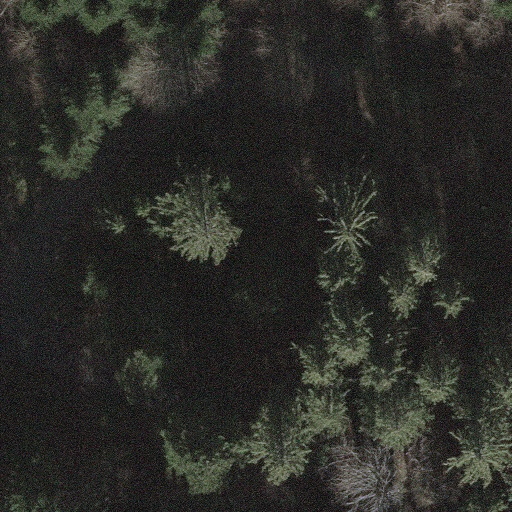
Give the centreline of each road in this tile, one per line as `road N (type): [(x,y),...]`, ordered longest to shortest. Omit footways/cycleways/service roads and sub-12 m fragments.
road 1 (track): [(0,338),(55,221),(87,178),(167,112),(221,93),(297,94),(337,104),(511,231)]
road 2 (track): [(0,338),(260,439),(398,511)]
